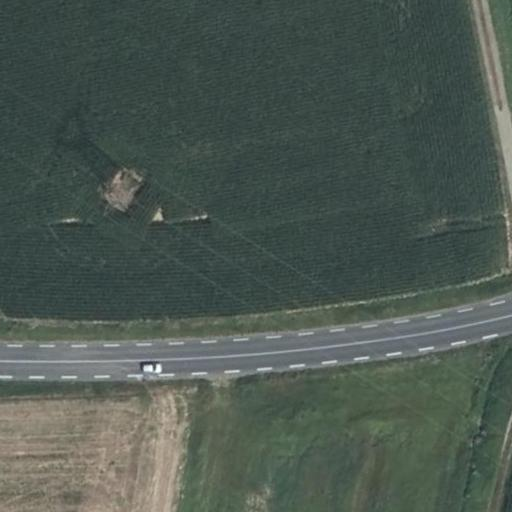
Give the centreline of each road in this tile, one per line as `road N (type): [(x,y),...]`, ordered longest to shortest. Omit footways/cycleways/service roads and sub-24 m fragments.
road 1 (secondary): [(0,360),(231,356),(419,334),(511,314)]
road 2 (track): [(477,0),(511,170)]
